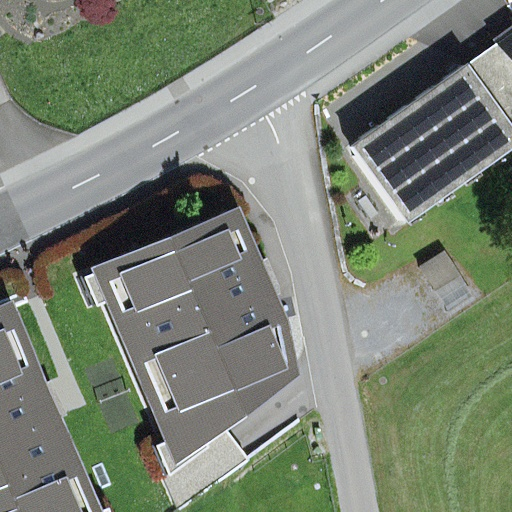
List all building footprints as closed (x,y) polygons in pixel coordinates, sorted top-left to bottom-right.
[(511,26),(454,67),(508,144),(511,148),(511,26)] [(508,144),(454,67),(451,62),(335,144),(392,225),(508,144)] [(219,206),(69,267),(149,470),(277,374),(266,320),(219,206)] [(438,250),(413,266),(428,290),(453,274),(438,250)] [(0,329),(0,511),(74,511),(32,408),(0,329)] [(219,430),(158,478),(170,511),(171,511),(243,460),(227,441),(219,430)]
